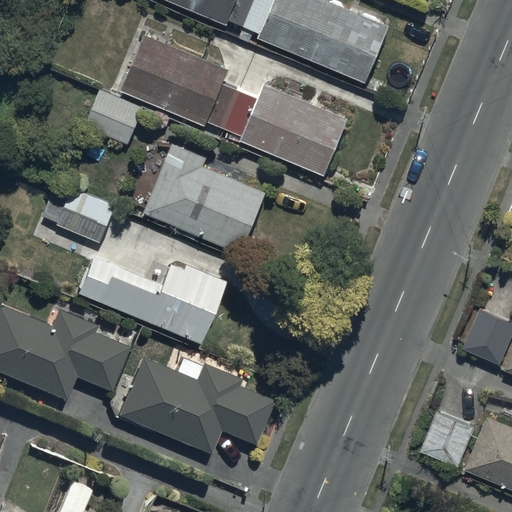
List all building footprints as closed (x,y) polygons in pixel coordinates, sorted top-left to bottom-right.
[(0,0),(0,19),(8,0),(0,0)] [(165,0),(227,24),(229,21),(260,34),(259,38),(368,82),(392,23),(334,0),(165,0)] [(227,71),(143,35),(119,90),(207,128),(208,123),(241,137),(240,142),(322,177),(347,120),(262,84),(255,99),(221,85),(227,71)] [(143,109),(98,90),(83,126),(128,145),(143,109)] [(206,158),(171,144),(143,214),(243,254),(268,193),(202,167),(206,158)] [(42,218),(58,224),(70,195),(54,189),(42,218)] [(58,224),(57,226),(100,243),(115,208),(72,190),(70,195),(58,224)] [(162,285),(95,258),(79,296),(202,345),(227,283),(185,266),(183,271),(170,266),(162,285)] [(53,325),(0,303),(0,372),(66,399),(74,379),(109,393),(128,347),(93,333),(96,326),(58,310),(53,325)] [(511,332),(511,322),(479,308),(463,345),(500,360),(511,332)] [(197,382),(141,358),(117,414),(212,455),(221,433),(254,447),(274,400),(242,386),(243,383),(204,366),(197,382)] [(473,424),(435,409),(418,452),(456,467),(473,424)] [(511,427),(486,417),(465,474),(511,490),(511,427)] [(83,511),(92,489),(68,480),(55,511),(83,511)]
